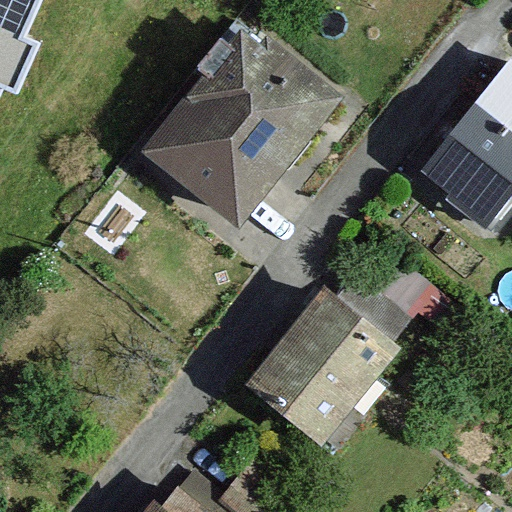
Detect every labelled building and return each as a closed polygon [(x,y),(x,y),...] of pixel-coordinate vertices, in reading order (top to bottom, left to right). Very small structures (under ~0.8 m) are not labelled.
[(0,0),(0,91),(46,0),(0,0)] [(156,156),(268,236),(356,113),(244,33),(156,156)] [(511,243),(511,70),(404,212),(488,275),(511,243)] [(338,298),(259,393),(342,460),(420,365),(338,298)] [(168,511),(208,511),(186,492),(168,511)]
